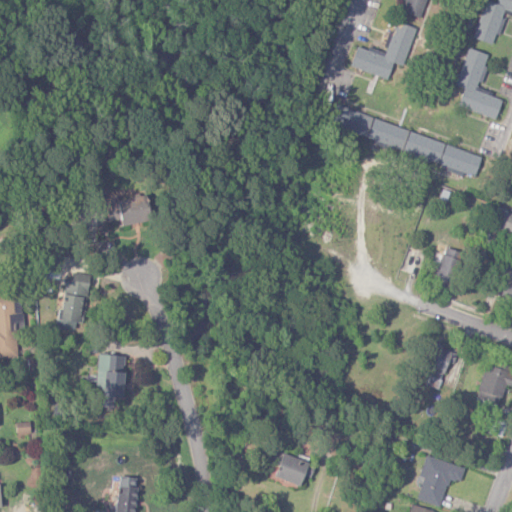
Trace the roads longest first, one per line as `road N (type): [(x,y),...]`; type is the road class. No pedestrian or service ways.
road 1 (residential): [(209,507),(192,421),(135,264)]
road 2 (residential): [(511,337),(363,279)]
